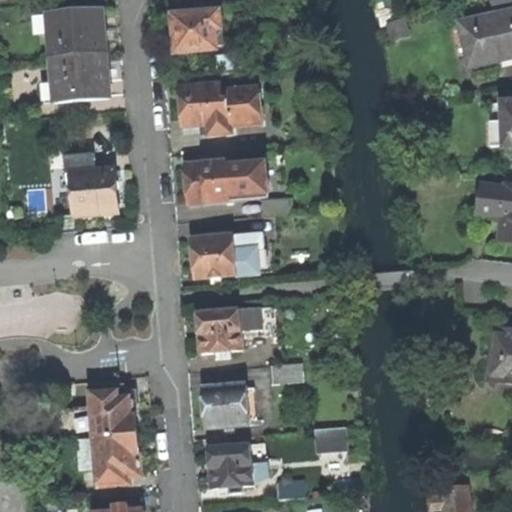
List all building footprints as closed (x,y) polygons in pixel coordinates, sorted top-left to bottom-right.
[(474,67),(511,58),(511,0),(495,0),(499,15),(464,23),(474,67)] [(104,8),(49,13),(53,56),(108,51),(106,30),(104,8)] [(223,49),(220,12),(174,15),(175,31),(177,52),(223,49)] [(398,41),(413,36),(408,20),(393,25),(398,41)] [(110,73),(108,51),(53,56),(55,82),(57,101),(57,102),(112,98),(110,73)] [(235,56),(219,57),(221,73),(238,71),(235,56)] [(310,84),(322,83),(318,65),(307,66),(310,84)] [(47,102),(57,101),(55,82),(45,82),(47,102)] [(222,83),(180,87),(182,108),(184,127),(196,126),(197,134),(203,133),(203,136),(232,134),(233,125),(262,122),(260,87),(229,90),(229,99),(223,99),(222,83)] [(494,149),(511,148),(511,96),(511,102),(511,104),(495,106),(495,123),(493,123),(494,149)] [(96,153),(66,156),(67,173),(75,173),(78,216),(121,211),(119,187),(117,169),(98,171),(96,153)] [(227,162),(187,165),(188,183),(190,204),(227,201),(228,198),(230,197),(230,192),(268,191),(265,162),(227,165),(227,162)] [(511,186),(509,186),(508,189),(486,186),(483,216),(505,219),(502,244),(511,244),(511,186)] [(293,195),(264,199),(265,212),(294,209),(293,195)] [(262,232),(193,239),(195,255),(197,278),(274,271),(272,248),(263,249),(262,232)] [(238,300),(198,304),(200,314),(239,311),(238,300)] [(243,351),(239,311),(200,314),(201,331),(203,355),(219,353),(220,359),(232,359),(232,352),(243,351)] [(496,377),(511,378),(511,333),(501,332),(496,377)] [(302,362),(270,365),(271,383),(303,381),(302,362)] [(248,388),(248,385),(206,388),(208,409),(209,428),(251,425),(250,420),(257,419),(256,388),(248,388)] [(139,434),(136,393),(124,394),(124,391),(123,387),(92,389),(94,408),(78,409),(80,433),(80,439),(84,439),(139,434)] [(62,434),(80,433),(78,409),(60,410),(62,434)] [(318,453),(347,451),(346,427),(316,429),(318,453)] [(143,477),(139,434),(84,439),(86,472),(99,471),(100,487),(131,485),(131,480),(131,478),(143,477)] [(251,434),(219,437),(220,447),(211,448),(213,466),(215,489),(230,488),(231,494),(244,493),(244,486),(255,485),(255,482),(267,473),(266,444),(252,445),(251,434)] [(306,481),(278,483),(278,499),(307,497),(306,481)] [(448,511),(473,511),(471,486),(446,489),(448,511)]
